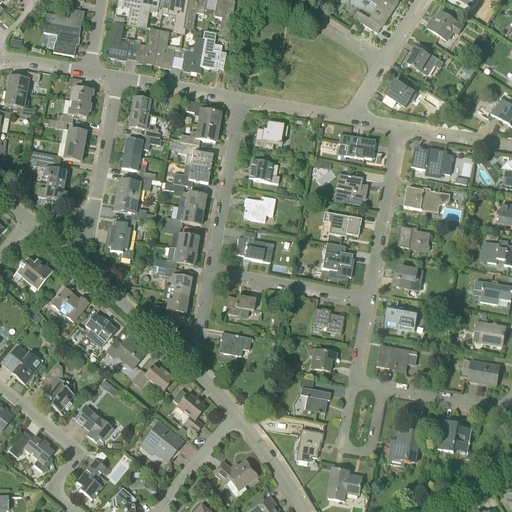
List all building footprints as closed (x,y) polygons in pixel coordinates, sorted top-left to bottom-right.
[(126,27),(136,29),(141,0),(123,0),(123,2),(118,1),(117,8),(129,10),(126,27)] [(149,13),(162,15),(163,9),(158,8),(159,0),(141,0),(136,29),(146,30),(149,13)] [(163,9),(162,15),(175,18),(172,35),(184,37),(185,31),(185,30),(183,30),(188,1),(187,1),(179,0),(174,0),(175,0),(172,0),(169,0),(168,10),(163,9)] [(195,15),(209,17),(210,10),(205,9),(206,0),(186,0),(187,1),(188,1),(183,30),(185,30),(185,31),(192,32),(195,15)] [(398,4),(392,0),(367,0),(382,10),(378,16),(375,14),(374,16),(375,16),(372,22),(358,13),(353,20),(377,35),(381,28),(382,29),(391,14),(390,14),(392,11),(393,12),(398,4)] [(463,0),(466,1),(464,4),(471,8),(476,0),(463,0)] [(210,10),(209,17),(222,19),(219,36),(229,38),(235,3),(221,1),(221,2),(217,1),(215,11),(210,10)] [(72,11),(73,7),(66,5),(65,11),(66,11),(65,18),(47,15),(45,25),(80,31),(82,18),(81,18),(82,13),(72,11)] [(249,13),(240,11),(238,18),(247,20),(249,13)] [(446,43),(452,34),(457,37),(464,27),(458,24),(441,14),(436,21),(436,22),(435,24),(432,22),(426,30),(446,43)] [(127,51),(132,52),(133,45),(121,43),(124,26),(114,24),(107,59),(121,62),(121,61),(126,61),(127,51)] [(57,37),(56,44),(55,44),(53,54),(74,58),(75,49),(76,49),(77,40),(78,40),(80,31),(45,25),(43,35),(57,37)] [(153,67),(159,32),(150,31),(147,47),(133,45),(132,52),(137,53),(136,63),(144,65),(144,66),(153,67)] [(178,60),(179,53),(166,51),(169,34),(159,32),(153,67),(166,70),(167,69),(171,69),(173,59),(178,60)] [(204,33),(203,40),(205,40),(200,69),(201,69),(213,71),(213,70),(218,71),(223,72),(226,55),(213,53),(216,35),(204,33)] [(205,40),(203,40),(195,39),(192,56),(179,53),(178,60),(183,61),(181,71),(190,73),(190,74),(200,76),(201,69),(200,69),(205,40)] [(11,41),(10,48),(20,50),(21,42),(11,41)] [(427,78),(434,67),(438,61),(429,55),(428,57),(415,49),(411,55),(413,56),(407,65),(427,78)] [(465,76),(470,79),(474,73),(464,66),(460,72),(465,76)] [(6,93),(16,94),(26,96),(28,88),(30,89),(31,82),(39,83),(40,76),(26,74),(25,81),(9,78),(6,93)] [(70,80),(68,88),(74,89),(73,95),(71,95),(70,103),(72,103),(89,106),(90,98),(92,99),(93,92),(83,90),(81,89),(82,82),(70,80)] [(405,109),(414,95),(395,83),(386,97),(405,109)] [(26,96),(16,94),(6,93),(4,107),(20,110),(19,116),(32,118),(33,112),(27,111),(28,104),(25,103),(26,96)] [(131,114),(141,116),(150,118),(152,110),(155,111),(157,97),(150,96),(149,103),(134,100),(131,114)] [(167,111),(173,113),(175,101),(169,100),(167,111)] [(490,115),(490,116),(511,129),(511,107),(500,100),(499,100),(501,101),(492,116),(490,115)] [(89,115),(90,108),(91,106),(89,106),(72,103),(71,111),(69,110),(68,116),(62,115),(61,117),(60,123),(66,124),(72,126),(73,119),(76,119),(76,118),(86,120),(87,114),(89,115)] [(198,126),(217,130),(220,115),(205,112),(206,107),(188,103),(186,113),(194,115),(193,117),(199,118),(198,126)] [(0,125),(3,126),(4,120),(10,121),(11,114),(0,112),(0,125)] [(150,118),(141,116),(131,114),(128,129),(143,132),(142,138),(159,141),(160,134),(157,134),(158,131),(157,129),(155,129),(155,127),(149,126),(150,118)] [(65,131),(66,124),(60,123),(56,123),(49,121),(47,128),(62,131),(65,131)] [(282,138),(286,139),(288,128),(267,124),(266,132),(263,131),(262,135),(257,134),(255,142),(280,146),(282,138)] [(179,144),(199,148),(200,142),(215,145),(217,130),(198,126),(197,134),(191,133),(190,138),(181,136),(179,144)] [(60,145),(66,146),(83,149),(86,134),(69,131),(68,132),(65,131),(62,131),(60,145)] [(337,146),(348,148),(346,158),(363,161),(363,160),(371,161),(374,143),(350,139),(339,137),(337,146)] [(142,138),(142,143),(126,141),(124,156),(139,158),(141,151),(148,152),(149,146),(160,148),(161,141),(159,141),(142,138)] [(185,167),(191,168),(210,171),(213,157),(198,154),(199,148),(179,144),(177,155),(187,157),(185,167)] [(80,164),(83,149),(66,146),(63,161),(80,164)] [(412,170),(450,177),(452,162),(453,162),(454,161),(453,160),(444,158),(444,156),(434,154),(434,152),(433,154),(415,150),(412,170)] [(60,159),(42,156),(32,154),(30,161),(54,165),(59,166),(60,159)] [(155,176),(144,174),(146,168),(138,166),(139,158),(124,156),(121,171),(139,174),(138,180),(151,182),(154,182),(155,176)] [(63,188),(66,173),(53,171),(54,165),(30,161),(29,167),(45,170),(43,178),(48,179),(47,185),(63,188)] [(248,181),(278,186),(279,179),(271,177),(273,165),(251,162),(248,181)] [(208,186),(210,171),(191,168),(189,177),(174,175),(172,186),(182,188),(188,189),(189,182),(208,186)] [(511,174),(505,173),(503,186),(511,188),(511,174)] [(338,177),(336,191),(335,197),(344,199),(364,202),(367,188),(360,187),(361,181),(338,177)] [(117,197),(127,199),(138,201),(139,191),(149,193),(151,182),(138,180),(137,179),(136,185),(120,183),(117,197)] [(182,188),(172,186),(165,184),(164,191),(181,194),(182,188)] [(63,188),(47,185),(46,190),(40,189),(38,199),(65,204),(67,195),(62,194),(63,188)] [(436,215),(440,195),(407,190),(404,209),(436,215)] [(480,193),(472,196),(475,203),(483,200),(480,193)] [(185,210),(203,213),(206,198),(183,194),(182,201),(187,202),(185,210)] [(138,201),(127,199),(117,197),(115,211),(114,211),(114,212),(130,215),(129,221),(136,222),(144,223),(146,212),(136,210),(138,201)] [(272,218),(274,206),(275,201),(261,199),(260,203),(245,201),(243,208),(245,208),(243,221),(264,224),(265,217),(272,218)] [(511,210),(511,208),(502,206),(499,226),(511,228),(511,210)] [(178,208),(177,215),(184,216),(183,224),(200,227),(203,213),(185,210),(178,208)] [(331,216),(327,236),(345,238),(345,236),(358,238),(361,221),(331,216)] [(164,227),(166,227),(179,230),(181,223),(181,222),(176,221),(165,219),(164,227)] [(109,238),(129,242),(130,242),(132,232),(134,233),(136,222),(129,221),(125,220),(124,226),(115,224),(114,229),(111,228),(110,232),(109,232),(109,233),(110,233),(109,238)] [(178,237),(179,230),(166,227),(164,235),(172,236),(178,237)] [(428,247),(430,235),(413,232),(413,231),(401,229),(398,249),(428,254),(429,253),(430,249),(428,247)] [(198,240),(179,237),(177,251),(196,254),(198,240)] [(130,242),(129,242),(109,238),(108,244),(107,244),(108,245),(107,249),(110,250),(109,254),(119,255),(118,259),(131,262),(133,253),(129,252),(130,242)] [(252,250),(254,243),(238,240),(235,257),(244,258),(243,262),(244,262),(244,261),(262,264),(270,265),(272,254),(252,250)] [(511,248),(483,244),(480,263),(496,266),(497,261),(505,263),(504,267),(511,268),(511,248)] [(354,262),(352,262),(352,256),(344,255),(345,248),(326,245),(324,255),(322,271),(336,273),(335,277),(350,280),(354,262)] [(193,268),(195,256),(196,254),(177,251),(169,249),(166,262),(154,260),(153,268),(158,269),(175,272),(177,265),(193,268)] [(20,265),(20,266),(19,266),(19,267),(19,268),(19,269),(20,269),(13,278),(19,282),(22,279),(38,292),(52,274),(37,261),(33,265),(27,260),(23,265),(22,265),(21,265),(20,265)] [(188,298),(191,280),(175,278),(176,272),(175,272),(158,269),(157,276),(172,279),(170,289),(172,289),(171,295),(186,298),(188,298)] [(394,280),(393,289),(410,292),(419,294),(423,273),(417,272),(417,273),(398,269),(396,280),(394,280)] [(123,285),(131,276),(127,272),(119,281),(123,285)] [(511,296),(511,289),(484,284),(480,304),(498,307),(499,302),(511,304),(511,296)] [(64,291),(52,306),(58,312),(61,309),(68,315),(66,318),(73,324),(88,306),(81,300),(77,304),(70,298),(71,296),(64,291)] [(170,301),(168,301),(167,310),(155,308),(153,318),(157,319),(167,321),(168,313),(183,315),(186,298),(171,295),(170,301)] [(253,312),(255,301),(237,298),(236,300),(228,299),(225,315),(240,318),(242,310),(253,312)] [(31,307),(27,312),(32,317),(36,312),(31,307)] [(386,328),(414,333),(418,313),(389,308),(385,330),(386,330),(386,328)] [(314,311),(311,327),(326,330),(325,333),(340,336),(344,319),(329,316),(330,314),(314,311)] [(85,328),(90,332),(86,337),(93,343),(101,349),(116,331),(101,319),(100,320),(95,316),(85,328)] [(473,344),(480,345),(502,348),(503,340),(505,340),(506,329),(486,325),(481,325),(476,324),(474,333),(473,344)] [(248,353),(250,340),(221,335),(220,342),(221,343),(219,355),(234,357),(236,350),(248,353)] [(115,342),(106,353),(114,360),(118,355),(128,364),(126,366),(132,372),(133,370),(136,367),(145,356),(137,349),(136,351),(132,348),(133,346),(126,341),(121,347),(115,342)] [(406,374),(407,367),(415,368),(417,357),(409,356),(410,353),(380,347),(376,369),(390,371),(390,370),(406,373),(406,374)] [(2,366),(13,374),(12,376),(24,386),(41,366),(28,355),(27,356),(17,348),(2,366)] [(313,352),(310,370),(329,374),(332,355),(313,352)] [(499,368),(471,363),(468,383),(496,388),(499,368)] [(60,415),(65,409),(68,411),(72,406),(69,404),(74,398),(68,392),(71,388),(65,383),(63,385),(60,382),(62,379),(61,369),(57,365),(47,377),(48,377),(49,377),(53,381),(47,389),(48,389),(50,390),(45,396),(51,401),(53,399),(55,401),(51,406),(51,409),(63,418),(63,417),(60,415)] [(152,368),(146,376),(144,377),(163,393),(174,381),(160,370),(158,372),(152,368)] [(281,390),(283,380),(274,379),(272,388),(281,390)] [(324,406),(325,402),(329,403),(330,395),(311,392),(313,382),(303,380),(300,397),(307,399),(304,412),(324,415),(323,421),(325,410),(326,406),(324,406)] [(107,392),(111,387),(104,382),(100,387),(107,392)] [(145,387),(140,383),(138,382),(135,386),(142,391),(145,387)] [(190,419),(184,426),(195,435),(202,427),(195,421),(205,410),(201,407),(203,404),(196,399),(194,401),(188,396),(187,397),(181,392),(173,402),(178,407),(177,409),(190,419)] [(0,433),(0,434),(12,420),(5,414),(6,411),(0,406),(0,433)] [(113,430),(86,408),(75,421),(90,433),(86,437),(95,444),(98,440),(102,443),(113,430)] [(153,429),(158,422),(154,420),(149,426),(153,429)] [(443,423),(438,452),(453,455),(454,449),(468,452),(472,431),(462,429),(458,429),(459,425),(443,423)] [(159,426),(143,444),(167,464),(182,445),(159,426)] [(389,460),(415,464),(421,435),(400,431),(397,446),(399,446),(398,450),(391,449),(389,460)] [(323,436),(301,432),(298,452),(311,454),(310,459),(316,460),(319,443),(322,443),(323,436)] [(54,454),(41,443),(34,438),(27,447),(19,441),(25,434),(24,433),(8,453),(17,460),(24,451),(46,469),(53,461),(50,459),(54,454)] [(101,454),(96,459),(101,463),(106,458),(101,454)] [(91,502),(95,497),(102,490),(94,483),(105,470),(95,461),(76,484),(82,489),(79,492),(91,502)] [(222,464),(213,475),(226,486),(230,482),(238,493),(257,479),(245,463),(232,472),(222,464)] [(211,476),(206,471),(202,476),(207,480),(211,476)] [(333,471),(328,501),(344,503),(345,495),(359,497),(362,480),(348,477),(349,474),(333,471)] [(135,511),(136,511),(134,508),(124,503),(124,499),(122,498),(126,494),(130,497),(131,497),(122,490),(115,499),(115,500),(116,508),(114,510),(113,511),(135,511)] [(275,511),(272,508),(275,506),(270,499),(252,511),(275,511)]
